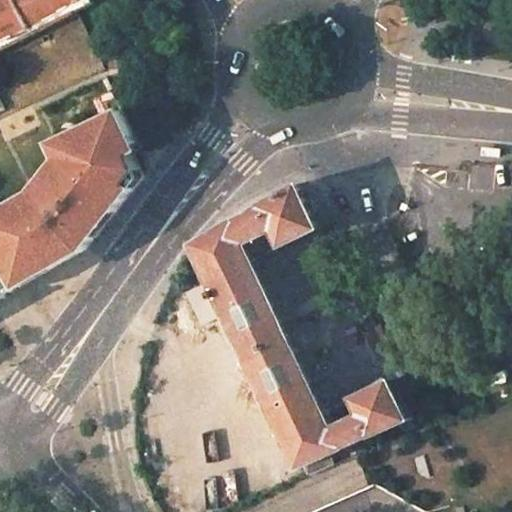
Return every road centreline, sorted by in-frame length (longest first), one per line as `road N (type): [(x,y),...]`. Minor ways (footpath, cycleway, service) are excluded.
road 1 (primary): [(135,511),(118,440),(108,302)]
road 2 (primary): [(108,302),(0,458)]
road 3 (secondary): [(343,109),(511,124)]
road 4 (primary): [(166,223),(291,124)]
road 5 (primary): [(241,86),(166,223)]
road 6 (secondary): [(511,97),(366,68)]
